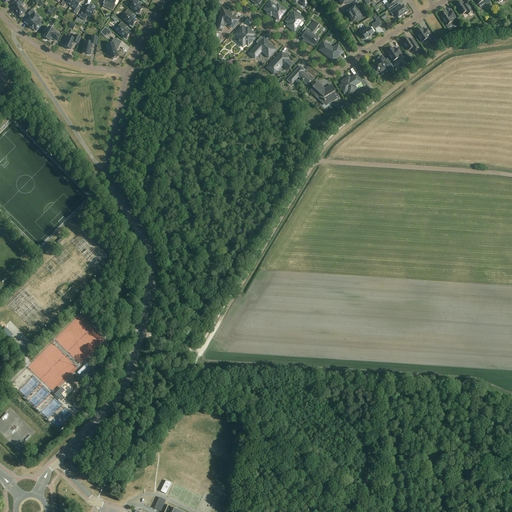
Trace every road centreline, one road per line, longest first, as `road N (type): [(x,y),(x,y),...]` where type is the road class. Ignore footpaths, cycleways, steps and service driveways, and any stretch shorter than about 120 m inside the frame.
road 1 (track): [(196,351),(336,134),(443,51),(511,37)]
road 2 (unclassified): [(105,166),(149,247),(153,275),(123,388),(51,468)]
road 3 (track): [(511,176),(314,160)]
road 4 (residential): [(105,166),(16,43),(17,31)]
road 5 (residential): [(231,0),(327,71),(363,53)]
